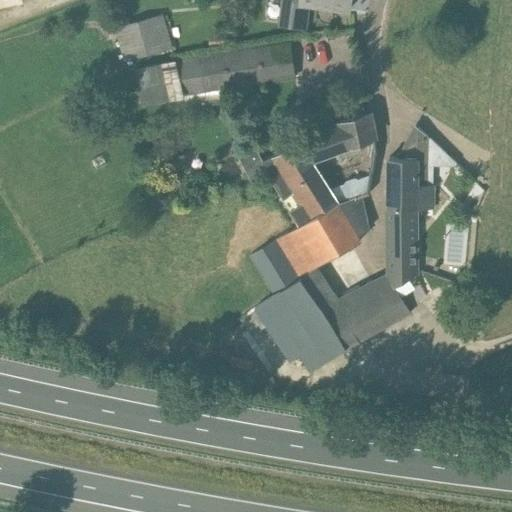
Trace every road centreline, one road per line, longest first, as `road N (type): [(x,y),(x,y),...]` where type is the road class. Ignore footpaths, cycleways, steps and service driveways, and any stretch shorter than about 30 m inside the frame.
road 1 (motorway): [(511,477),(308,449),(0,389)]
road 2 (motorway): [(0,472),(206,511)]
